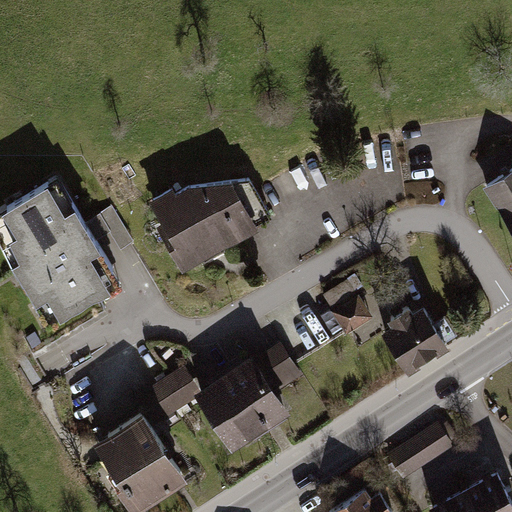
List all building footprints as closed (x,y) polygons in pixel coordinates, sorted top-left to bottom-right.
[(511,163),(484,183),(511,225),(511,163)] [(123,276),(59,168),(0,202),(0,241),(38,305),(55,295),(65,311),(123,276)] [(185,266),(262,220),(235,171),(189,181),(178,187),(175,183),(152,196),(164,218),(160,222),(185,266)] [(349,278),(323,295),(347,331),(373,313),(349,278)] [(390,320),(381,326),(408,369),(449,343),(447,339),(458,333),(445,313),(434,319),(422,300),(412,306),(409,300),(386,314),(390,320)] [(291,408),(271,378),(296,361),(280,338),(254,355),(251,349),(199,383),(192,388),(197,395),(231,447),(291,408)] [(113,480),(132,509),(186,473),(153,423),(197,395),(192,388),(199,383),(184,361),(133,395),(137,402),(89,433),(118,477),(113,480)] [(437,423),(388,455),(404,479),(453,447),(437,423)] [(471,511),(511,511),(511,504),(490,461),(454,480),(471,511)] [(420,511),(471,511),(454,480),(414,500),(420,511)] [(380,511),(369,491),(330,511),(380,511)]
